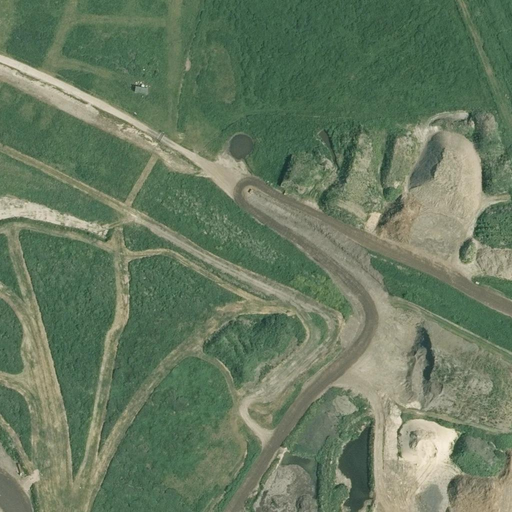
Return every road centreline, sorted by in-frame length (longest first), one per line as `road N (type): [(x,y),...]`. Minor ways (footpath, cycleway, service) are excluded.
road 1 (track): [(511,309),(0,59)]
road 2 (track): [(231,511),(310,390),(361,341),(371,315),(342,271),(245,205),(228,176)]
